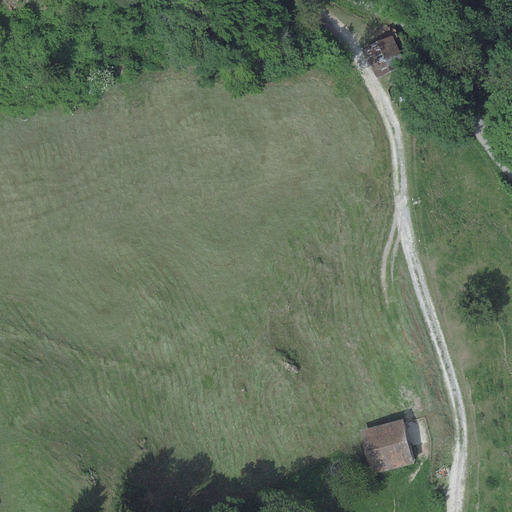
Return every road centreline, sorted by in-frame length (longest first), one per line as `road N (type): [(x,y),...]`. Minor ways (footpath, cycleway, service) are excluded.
road 1 (track): [(305,0),(345,39),(394,133),(405,237),(461,428),(453,511)]
road 2 (track): [(359,0),(413,43),(511,170)]
road 3 (track): [(402,215),(383,274),(395,340)]
